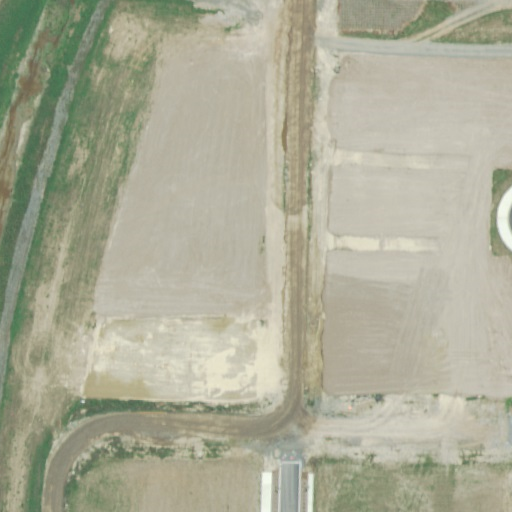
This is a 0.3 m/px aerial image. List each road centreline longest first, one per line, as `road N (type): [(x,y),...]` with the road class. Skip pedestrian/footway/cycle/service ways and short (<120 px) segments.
road 1 (residential): [(298,0),(290,418)]
road 2 (residential): [(290,418),(89,419),(57,447),(47,511)]
road 3 (residential): [(511,422),(290,418)]
